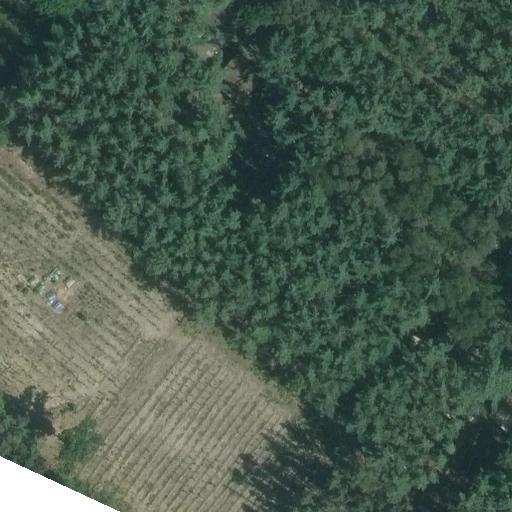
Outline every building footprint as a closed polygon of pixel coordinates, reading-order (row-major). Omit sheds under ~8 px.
[(213,0),(206,0),(192,17),(226,44),(243,24),(213,0)] [(291,59),(317,80),(326,69),(269,23),(260,15),(240,39),(244,43),(249,37),(276,62),(279,58),(286,65),(291,59)] [(237,57),(212,84),(238,107),(263,80),(237,57)] [(326,87),(338,74),(331,68),(319,81),(326,87)] [(335,96),(237,222),(244,227),(342,101),(335,96)] [(256,144),(248,155),(261,165),(269,153),(256,144)] [(451,329),(439,341),(483,380),(499,362),(488,353),(483,358),(451,329)] [(511,393),(488,418),(511,439),(511,438),(511,437),(511,393)]
